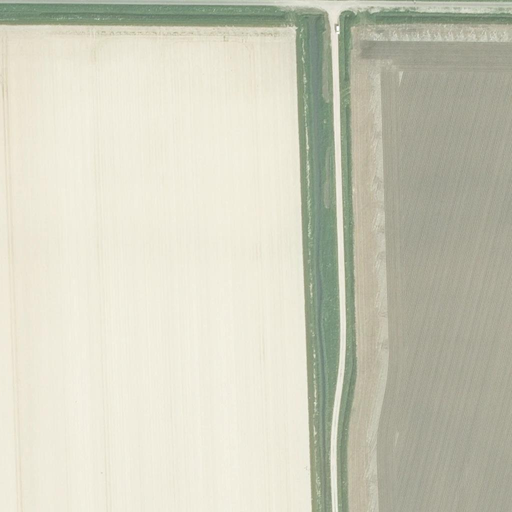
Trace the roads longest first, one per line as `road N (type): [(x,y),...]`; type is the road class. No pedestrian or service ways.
road 1 (unclassified): [(0,0),(511,5)]
road 2 (track): [(335,3),(337,511)]
